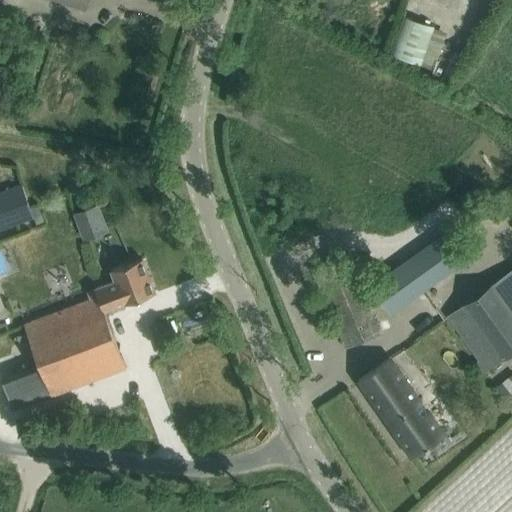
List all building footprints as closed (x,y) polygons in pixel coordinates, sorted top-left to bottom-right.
[(88,0),(59,0),(86,9),(88,0)] [(418,8),(407,48),(450,59),(464,8),(451,5),(448,16),(418,8)] [(21,183),(0,191),(0,228),(21,221),(34,216),(21,183)] [(104,222),(96,203),(74,212),(82,231),(104,222)] [(450,227),(371,283),(391,311),(470,255),(450,227)] [(349,252),(311,268),(345,346),(382,330),(349,252)] [(155,291),(142,257),(111,268),(116,281),(88,291),(90,298),(0,331),(0,371),(12,402),(49,388),(51,395),(53,395),(53,393),(124,367),(125,368),(126,367),(105,310),(155,291)] [(487,366),(511,346),(511,267),(449,315),(487,366)] [(390,356),(358,379),(412,455),(444,433),(390,356)]
